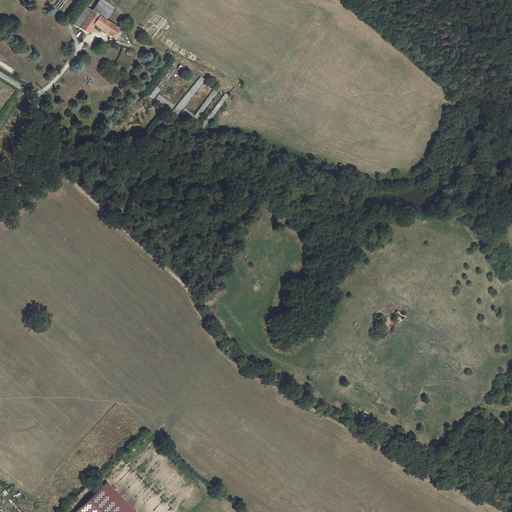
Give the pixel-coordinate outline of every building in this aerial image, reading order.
[(102,0),(98,0),(97,3),(110,12),(113,7),(102,0)] [(85,8),(73,25),(86,34),(92,25),(111,38),(111,37),(116,40),(121,33),(104,21),(110,12),(97,3),(90,11),(85,8)] [(156,87),(149,96),(153,98),(175,68),(171,65),(156,86),(156,87)] [(200,77),(175,108),(179,111),(204,80),(200,77)] [(194,116),(192,119),(195,122),(218,89),(215,87),(194,116)] [(213,115),(214,115),(228,96),(225,94),(211,113),(200,126),(203,128),(213,115)] [(173,105),(159,95),(156,99),(170,109),(173,105)] [(185,109),(182,112),(192,119),(194,116),(185,109)] [(125,511),(101,487),(74,511),(125,511)]
